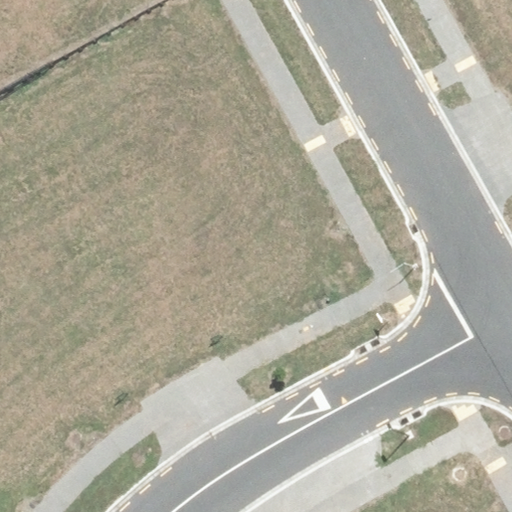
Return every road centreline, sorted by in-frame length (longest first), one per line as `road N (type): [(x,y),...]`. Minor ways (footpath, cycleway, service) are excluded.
road 1 (residential): [(175,511),(227,463),(509,314)]
road 2 (residential): [(509,314),(335,0)]
